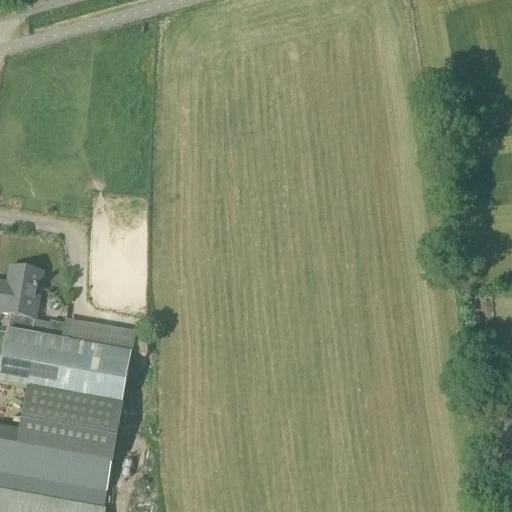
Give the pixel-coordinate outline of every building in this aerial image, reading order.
[(0,49),(30,42),(25,22),(0,28),(0,49)] [(38,292),(41,275),(20,271),(17,288),(17,289),(21,289),(16,323),(33,326),(34,322),(40,292),(38,292)] [(17,288),(0,284),(0,315),(0,316),(10,318),(7,334),(0,375),(0,385),(123,406),(131,355),(132,355),(134,342),(136,334),(65,322),(61,343),(31,339),(33,326),(16,323),(21,289),(17,289),(17,288)] [(511,380),(482,385),(487,425),(493,424),(497,452),(492,453),(494,467),(499,466),(505,503),(511,502),(511,380)] [(0,511),(102,511),(114,452),(19,434),(0,430),(0,511)]
